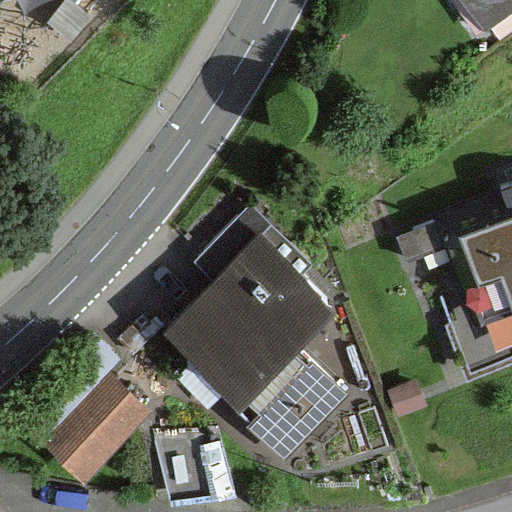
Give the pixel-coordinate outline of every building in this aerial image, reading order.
[(511,0),(488,0),(507,24),(511,20),(511,0)] [(511,321),(511,190),(440,220),(486,332),(511,321)] [(346,310),(244,210),(196,259),(209,272),(170,312),(259,399),(346,310)] [(99,352),(34,412),(44,422),(108,363),(99,352)] [(152,404),(109,362),(41,431),(84,473),(152,404)]
